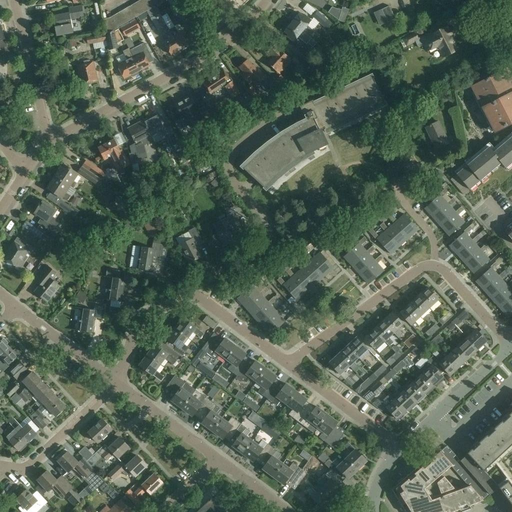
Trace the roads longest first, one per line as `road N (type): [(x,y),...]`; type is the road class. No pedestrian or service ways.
road 1 (residential): [(192,292),(260,249),(262,216),(238,196),(232,163),(241,140),(289,109)]
road 2 (residential): [(51,139),(208,51),(266,0)]
road 3 (residential): [(285,364),(425,266),(438,266)]
road 4 (residential): [(399,450),(511,343)]
road 5 (residential): [(0,470),(25,467),(114,375)]
road 6 (residential): [(51,139),(11,0)]
road 7 (residential): [(399,450),(285,364)]
road 8 (residential): [(220,459),(114,375)]
road 9 (residential): [(114,375),(14,306)]
